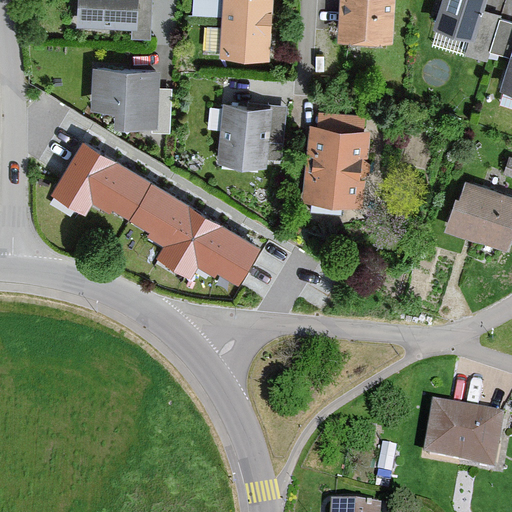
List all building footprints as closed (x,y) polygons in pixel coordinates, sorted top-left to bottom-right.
[(78,0),(77,26),(132,28),(132,38),(150,39),(151,0),(78,0)] [(219,0),(193,0),(193,16),(218,18),(219,0)] [(272,59),(275,0),(223,0),(220,55),(272,59)] [(392,43),(395,0),(339,0),(337,40),(392,43)] [(484,0),(441,0),(434,23),(472,36),(484,0)] [(208,21),(205,43),(219,45),(221,23),(208,21)] [(511,91),(511,56),(502,88),(511,91)] [(159,89),(160,68),(95,66),(93,108),(106,108),(106,112),(118,112),(117,125),(151,126),(151,132),(169,133),(171,90),(159,89)] [(269,107),(224,102),(223,109),(211,108),(209,130),(222,132),(219,161),(268,166),(269,159),(283,160),(288,106),(269,104),(269,107)] [(363,130),(364,117),(318,113),(317,123),(311,123),(304,202),(363,207),(370,130),(363,130)] [(118,158),(80,137),(50,188),(88,210),(96,197),(118,158)] [(148,175),(118,158),(96,197),(126,214),(148,175)] [(186,197),(148,175),(126,214),(164,235),(186,197)] [(507,250),(511,235),(511,196),(468,180),(462,198),(457,196),(446,228),(507,250)] [(224,218),(186,197),(164,235),(157,255),(189,274),(197,261),(224,218)] [(263,240),(224,218),(197,261),(243,283),(263,240)] [(503,419),(435,406),(425,458),(493,471),(503,419)]
